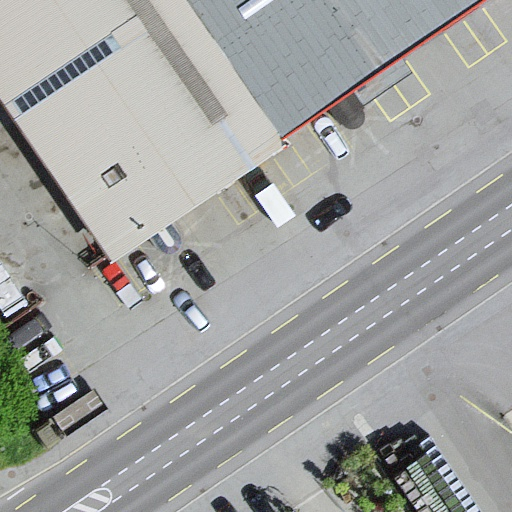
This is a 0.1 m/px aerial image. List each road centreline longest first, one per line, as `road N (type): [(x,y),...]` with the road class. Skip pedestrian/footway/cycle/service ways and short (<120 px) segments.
road 1 (primary): [(511,172),(14,511)]
road 2 (primary): [(121,511),(511,246)]
